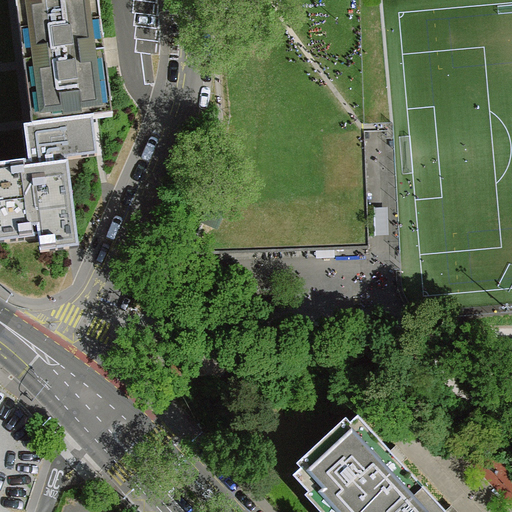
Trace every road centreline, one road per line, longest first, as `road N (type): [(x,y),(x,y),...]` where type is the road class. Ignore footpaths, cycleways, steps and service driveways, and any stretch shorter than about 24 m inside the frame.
road 1 (residential): [(81,388),(90,327),(191,96),(190,0)]
road 2 (tertiary): [(231,511),(161,436),(81,388)]
road 3 (tertiary): [(81,388),(127,466),(170,511)]
road 4 (residential): [(81,388),(43,511)]
